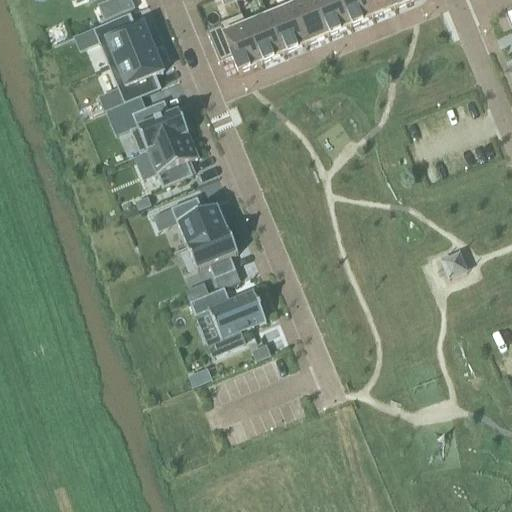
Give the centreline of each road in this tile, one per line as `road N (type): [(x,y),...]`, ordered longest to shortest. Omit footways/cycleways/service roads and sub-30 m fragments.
road 1 (residential): [(212,98),(337,405)]
road 2 (residential): [(456,0),(212,98)]
road 3 (residential): [(456,0),(511,136)]
